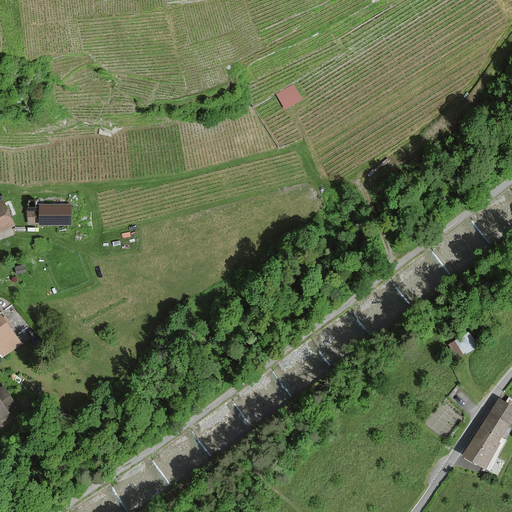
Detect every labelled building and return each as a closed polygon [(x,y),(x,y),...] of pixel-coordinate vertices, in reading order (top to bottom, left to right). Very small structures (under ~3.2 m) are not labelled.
[(301,99),(293,85),(278,93),(286,108),(301,99)] [(0,201),(0,231),(15,225),(5,200),(0,201)] [(72,204),(42,204),(42,207),(29,207),(29,224),(72,224),(72,204)] [(22,343),(0,312),(0,311),(0,348),(5,355),(22,343)] [(477,344),(470,333),(457,341),(464,352),(477,344)] [(14,405),(2,389),(0,390),(0,419),(9,413),(7,410),(14,405)] [(511,405),(501,399),(466,458),(486,470),(511,425),(511,405)]
